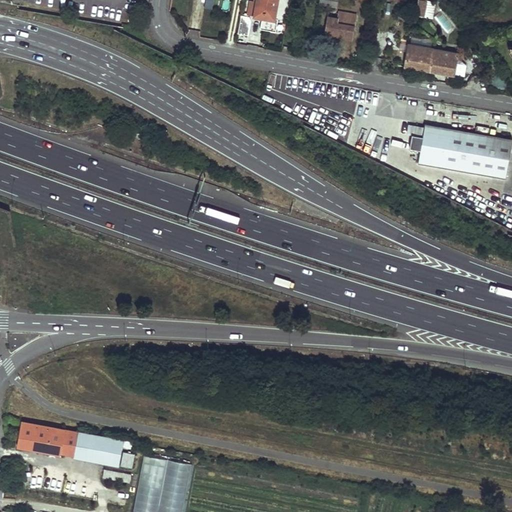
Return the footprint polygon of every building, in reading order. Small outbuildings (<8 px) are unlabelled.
[(273,19),(276,0),(257,0),(257,3),(254,15),(273,19)] [(424,17),(427,1),(422,0),(418,0),(415,15),(424,17)] [(257,3),(247,1),(244,14),(254,15),(257,3)] [(351,38),(356,14),(339,11),(337,18),(329,16),(325,33),(351,38)] [(442,13),(435,18),(445,31),(452,26),(442,13)] [(249,17),(242,16),(239,34),(249,36),(251,23),(249,17)] [(403,66),(428,70),(432,48),(407,43),(403,66)] [(446,50),(432,48),(428,70),(454,75),(456,60),(462,61),(463,55),(445,52),(446,50)] [(370,52),(364,51),(362,64),(368,65),(370,52)] [(456,60),(454,75),(464,77),(467,62),(462,61),(456,60)] [(507,84),(489,62),(485,65),(491,74),(484,78),(487,86),(507,90),(507,84)] [(511,138),(424,124),(423,127),(421,137),(411,135),(409,148),(420,150),(417,163),(504,177),(511,138)] [(423,127),(408,125),(407,134),(411,135),(421,137),(423,127)] [(121,439),(23,421),(18,445),(61,453),(62,452),(75,454),(75,456),(118,463),(121,439)] [(182,511),(190,461),(142,454),(132,511),(182,511)] [(13,459),(5,460),(4,469),(12,468),(13,459)]
